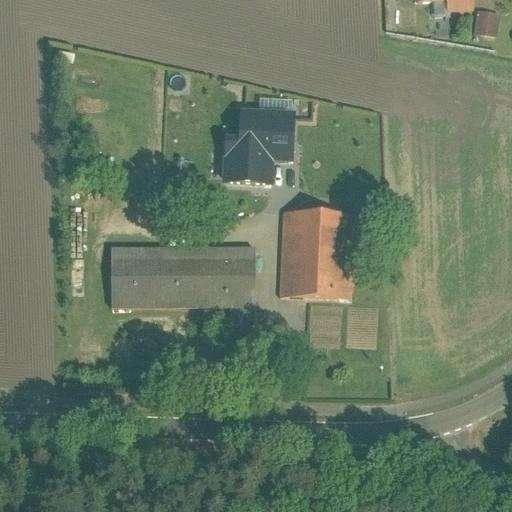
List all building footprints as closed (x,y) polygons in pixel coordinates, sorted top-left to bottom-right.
[(414,0),(415,6),(443,5),(443,14),(473,14),(472,0),(414,0)] [(474,40),(496,42),(498,10),(476,9),(474,40)] [(292,165),(294,114),(238,112),(237,139),(224,138),(222,189),(272,190),(273,165),(292,165)] [(103,156),(105,203),(170,199),(167,152),(103,156)] [(286,214),(283,293),(282,299),(353,302),(356,217),(286,214)] [(113,253),(113,316),(235,315),(236,334),(263,334),(262,252),(113,253)] [(338,341),(338,362),(379,362),(379,309),(343,309),(343,329),(316,329),(316,310),(301,310),(300,392),(319,392),(319,341),(338,341)]
